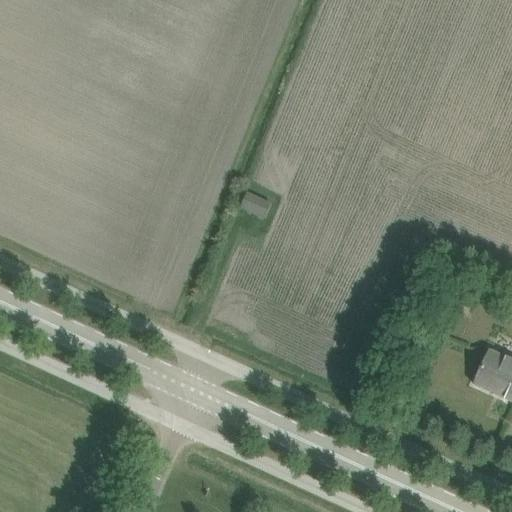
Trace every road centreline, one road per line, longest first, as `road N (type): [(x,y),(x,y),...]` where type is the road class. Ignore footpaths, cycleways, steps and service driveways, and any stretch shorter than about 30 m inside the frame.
road 1 (unclassified): [(511,492),(211,356)]
road 2 (primary): [(455,511),(195,393)]
road 3 (unclassified): [(211,356),(0,260)]
road 4 (primary): [(195,393),(0,303)]
road 5 (unclassified): [(180,431),(0,348)]
road 6 (unclassified): [(180,431),(357,511)]
